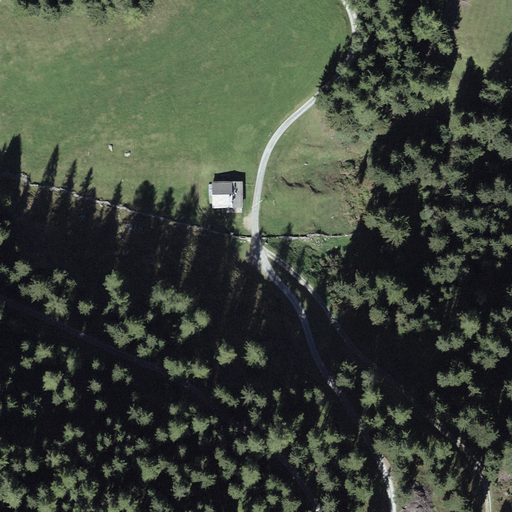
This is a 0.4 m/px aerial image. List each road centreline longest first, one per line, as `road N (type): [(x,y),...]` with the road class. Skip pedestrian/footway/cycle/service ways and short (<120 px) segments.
road 1 (track): [(344,0),(350,57),(265,155),(255,233),(383,468),(392,511)]
road 2 (track): [(322,511),(291,466),(188,384),(0,296)]
road 3 (track): [(259,250),(293,270),(353,346),(471,452),(489,511)]
